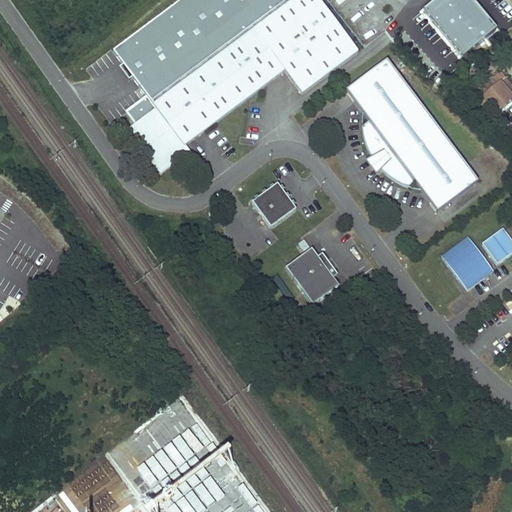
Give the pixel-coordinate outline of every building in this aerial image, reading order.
[(205,67),(291,2),(289,0),(187,0),(115,53),(148,99),(128,115),(136,127),(156,112),(152,107),(205,67)] [(160,175),(177,162),(178,153),(184,148),(214,125),(286,71),(304,94),(359,52),(320,0),(293,0),(291,2),(205,67),(152,107),(156,112),(136,127),(129,132),(160,175)] [(441,138),(386,64),(345,94),(362,116),(362,122),(363,131),(364,139),(366,146),(368,153),(371,160),(375,166),(379,171),(386,176),(393,181),(403,187),(410,190),(418,192),(434,215),(476,185),(441,138)] [(491,103),(500,114),(511,104),(511,98),(505,90),(508,88),(502,81),(497,86),(491,79),(475,92),(487,106),(491,103)] [(511,86),(506,79),(502,81),(508,88),(505,90),(511,98),(511,86)] [(491,103),(487,106),(496,118),(500,114),(491,103)] [(188,154),(184,148),(178,153),(177,162),(188,154)] [(270,230),(295,211),(277,186),(251,205),(270,230)] [(213,219),(221,213),(217,208),(209,214),(213,219)] [(511,254),(511,245),(501,231),(481,246),(496,266),(511,254)] [(464,290),(490,270),(467,239),(441,258),(464,290)] [(304,241),(296,246),(301,255),(309,250),(304,241)] [(317,260),(311,252),(285,270),(313,308),(338,289),(332,281),(336,277),(321,257),(317,260)]
